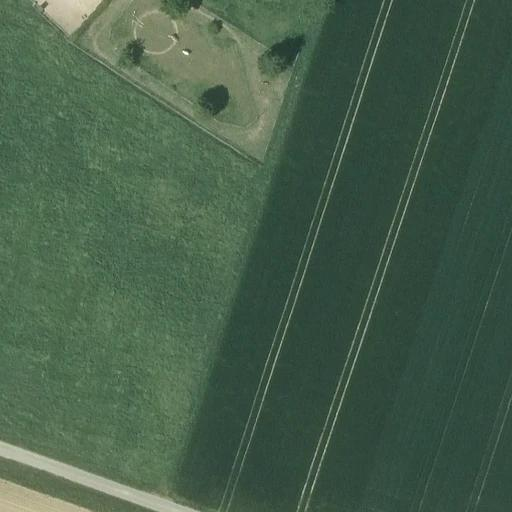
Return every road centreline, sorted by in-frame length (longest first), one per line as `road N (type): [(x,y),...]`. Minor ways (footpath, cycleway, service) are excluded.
road 1 (track): [(323,0),(159,509)]
road 2 (track): [(0,454),(166,511)]
